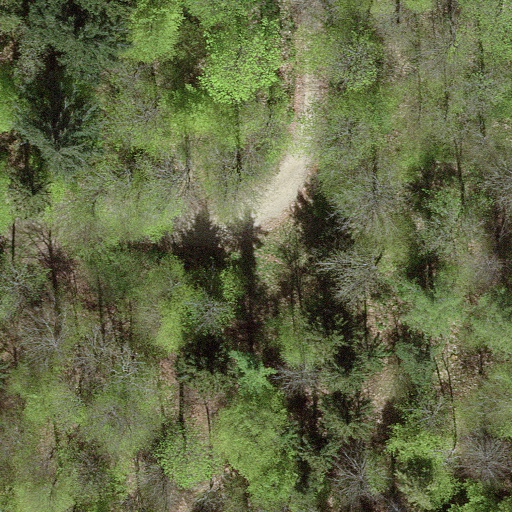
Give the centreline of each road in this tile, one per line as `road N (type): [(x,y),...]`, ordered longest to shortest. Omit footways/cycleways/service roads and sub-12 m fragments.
road 1 (track): [(0,208),(152,235),(202,235),(269,204),(299,156),(310,37),(304,0)]
road 2 (track): [(257,511),(152,235)]
